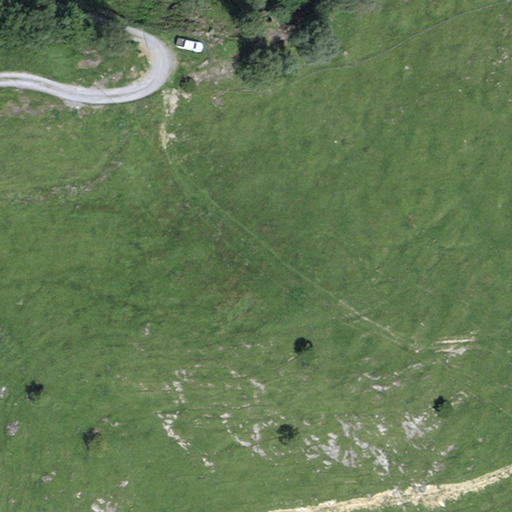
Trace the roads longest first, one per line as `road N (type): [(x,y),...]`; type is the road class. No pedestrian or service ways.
road 1 (track): [(161,62),(139,90),(109,96),(0,80)]
road 2 (track): [(161,62),(148,42),(24,0)]
